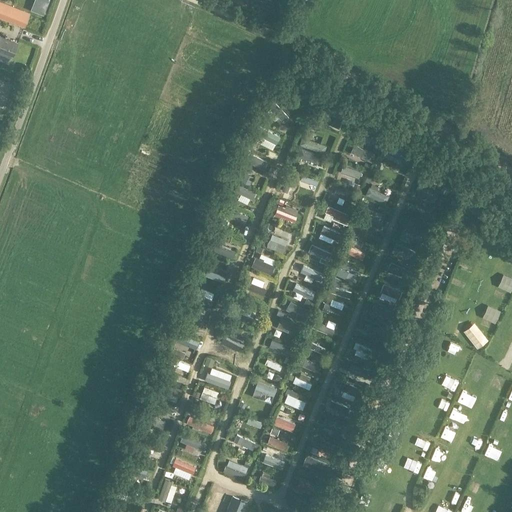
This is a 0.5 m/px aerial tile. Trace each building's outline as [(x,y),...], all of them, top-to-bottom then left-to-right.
[(40,0),(36,12),(44,15),(49,0),(40,0)] [(14,20),(18,10),(10,7),(6,17),(14,20)] [(0,36),(0,51),(0,59),(8,62),(11,56),(13,56),(18,43),(0,36)] [(302,92),(307,85),(292,76),(287,83),(302,92)] [(319,89),(309,107),(317,112),(327,94),(319,89)] [(284,124),(289,119),(272,101),(267,106),(284,124)] [(341,103),(331,126),(339,129),(349,107),(341,103)] [(257,136),(277,145),(280,138),(261,129),(257,136)] [(371,147),(374,140),(355,132),(353,138),(371,147)] [(326,147),(303,139),(301,146),(324,154),(326,147)] [(355,145),(351,153),(373,164),(377,156),(355,145)] [(389,146),(385,153),(407,163),(410,155),(389,146)] [(324,157),(301,149),(298,157),(321,165),(324,157)] [(244,163),(264,170),(267,162),(247,154),(244,163)] [(398,175),(401,169),(382,159),(379,166),(398,175)] [(343,166),(341,173),(359,180),(361,172),(343,166)] [(242,172),(239,181),(249,185),(252,177),(242,172)] [(429,173),(425,179),(442,189),(446,182),(429,173)] [(314,187),(316,182),(298,175),(296,181),(314,187)] [(301,197),(303,189),(288,185),(286,193),(301,197)] [(232,194),(253,202),(256,193),(236,186),(232,194)] [(422,186),(418,193),(435,203),(439,196),(422,186)] [(338,187),(334,194),(350,202),(354,194),(338,187)] [(389,197),(369,188),(366,196),(386,204),(389,197)] [(434,212),(415,204),(412,211),(431,219),(434,212)] [(350,216),(328,207),(325,215),(347,224),(350,216)] [(224,218),(244,225),(248,217),(228,209),(224,218)] [(382,223),(385,217),(365,209),(363,215),(382,223)] [(278,210),(275,216),(294,223),(297,216),(278,210)] [(356,231),(375,238),(378,231),(358,224),(356,231)] [(340,234),(324,227),(320,234),(337,241),(340,234)] [(405,227),(402,235),(422,243),(425,235),(405,227)] [(286,248),(270,242),(267,248),(284,254),(286,248)] [(213,251),(234,258),(236,252),(216,244),(213,251)] [(332,254),(312,245),(309,253),(329,262),(332,254)] [(396,245),(393,252),(412,259),(414,253),(396,245)] [(366,254),(350,247),(348,254),(363,261),(366,254)] [(275,267),(254,259),(251,268),(272,276),(275,267)] [(390,264),(387,272),(405,279),(409,271),(390,264)] [(324,276),(303,267),(300,273),(321,282),(324,276)] [(359,277),(338,269),(336,276),(356,283),(359,277)] [(205,275),(224,283),(226,277),(207,270),(205,275)] [(250,283),(260,286),(262,279),(251,277),(250,283)] [(267,292),(246,284),(244,290),(264,297),(267,292)] [(315,293),(296,285),(293,292),(312,301),(315,293)] [(384,285),(380,293),(399,301),(402,293),(384,285)] [(192,294),(212,301),(214,294),(194,287),(192,294)] [(351,293),(335,288),(334,294),(350,299),(351,293)] [(309,314),(291,303),(286,311),(304,322),(309,314)] [(342,311),(324,305),(322,311),(340,318),(342,311)] [(203,320),(206,313),(186,306),(183,314),(203,320)] [(375,306),(372,313),(390,320),(393,313),(375,306)] [(256,315),(236,307),(234,313),(253,320),(256,315)] [(299,328),(281,320),(277,328),(295,337),(299,328)] [(334,330),(318,324),(315,330),(332,337),(334,330)] [(367,324),(364,331),(382,338),(384,331),(367,324)] [(195,350),(198,342),(175,334),(172,342),(195,350)] [(245,344),(225,334),(221,343),(241,352),(245,344)] [(292,350),(272,341),(269,348),(289,357),(292,350)] [(436,356),(449,361),(456,346),(443,341),(436,356)] [(326,349),(310,342),(308,348),(323,355),(326,349)] [(356,343),(353,350),(370,357),(372,350),(356,343)] [(275,354),(273,361),(281,362),(282,355),(275,354)] [(166,365),(187,372),(189,365),(169,357),(166,365)] [(283,366),(267,360),(265,366),(281,372),(283,366)] [(321,366),(305,360),(302,367),(319,373),(321,366)] [(351,365),(348,372),(367,380),(370,372),(351,365)] [(230,382),(207,374),(204,382),(228,390),(230,382)] [(295,377),(293,383),(309,391),(312,385),(295,377)] [(453,397),(458,385),(445,380),(440,391),(453,397)] [(493,381),(490,392),(505,396),(508,385),(493,381)] [(277,390),(258,383),(255,390),(274,398),(277,390)] [(285,386),(288,392),(294,390),(290,383),(285,386)] [(342,383),(339,390),(358,398),(361,391),(342,383)] [(175,404),(177,396),(156,390),(154,398),(175,404)] [(238,404),(236,409),(268,421),(273,407),(278,403),(244,390),(242,395),(238,404)] [(218,400),(199,394),(198,399),(216,405),(218,400)] [(306,403),(287,396),(285,403),(303,410),(306,403)] [(332,401),(329,408),(347,415),(349,409),(332,401)] [(163,431),(166,423),(146,415),(143,423),(163,431)] [(214,426),(190,417),(187,425),(211,434),(214,426)] [(294,424),(277,418),(274,425),(292,431),(294,424)] [(249,419),(247,424),(261,429),(263,424),(249,419)] [(326,419),(323,426),(343,435),(346,427),(326,419)] [(397,437),(399,426),(389,424),(387,435),(397,437)] [(139,438),(159,446),(161,440),(141,432),(139,438)] [(256,443),(237,435),(234,442),(252,451),(256,443)] [(207,446),(183,437),(181,443),(204,452),(207,446)] [(288,443),(270,437),(267,446),(285,452),(288,443)] [(318,438),(315,446),(336,455),(339,447),(318,438)] [(473,452),(479,455),(483,444),(477,442),(473,452)] [(159,461),(160,452),(138,449),(136,457),(159,461)] [(284,462),(266,456),(263,464),(281,470),(284,462)] [(306,458),(303,466),(328,475),(331,467),(306,458)] [(197,467),(175,459),(172,466),(194,474),(197,467)] [(369,472),(380,477),(385,467),(374,462),(369,472)] [(147,471),(127,466),(125,475),(145,479),(147,471)] [(246,475),(225,467),(223,473),(244,481),(246,475)] [(275,483),(260,477),(258,483),(273,489),(275,483)] [(166,481),(158,501),(165,503),(172,484),(166,481)] [(322,490),(298,481),(294,490),(318,498),(322,490)] [(141,494),(120,487),(117,495),(138,502),(141,494)] [(455,506),(460,497),(450,492),(446,501),(455,506)] [(243,511),(247,503),(233,497),(226,511),(243,511)]
